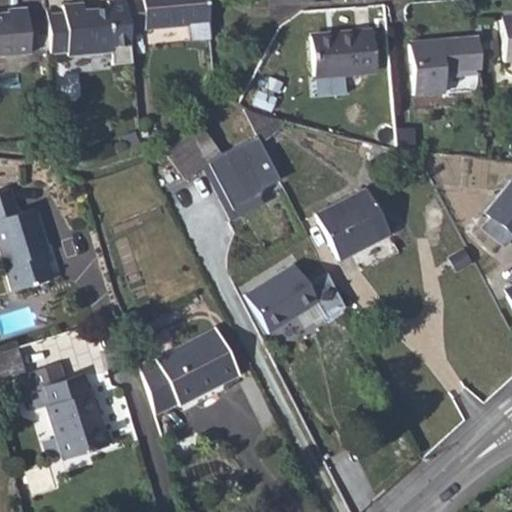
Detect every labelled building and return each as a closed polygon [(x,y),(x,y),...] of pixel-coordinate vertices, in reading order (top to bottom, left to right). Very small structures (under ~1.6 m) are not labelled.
[(127,36),(146,35),(208,29),(205,0),(142,0),(143,4),(125,5),(126,26),(127,36)] [(125,4),(104,6),(105,13),(106,27),(126,26),(125,5),(125,4)] [(60,17),(44,18),(47,59),(64,58),(64,61),(109,57),(110,70),(130,68),(127,36),(126,26),(106,27),(105,13),(81,15),(80,7),(60,9),(60,17)] [(7,16),(0,16),(0,58),(28,57),(24,11),(7,13),(7,16)] [(511,20),(502,21),(506,62),(511,61),(511,20)] [(373,35),(313,41),(316,79),(377,74),(373,35)] [(482,69),(479,38),(441,41),(442,44),(411,46),(417,96),(447,94),(445,72),(482,69)] [(262,117),(254,113),(262,131),(270,146),(289,136),(296,125),(262,117)] [(203,116),(170,147),(198,175),(230,144),(203,116)] [(493,219),(484,231),(505,247),(511,238),(511,185),(488,215),(493,219)] [(12,189),(0,192),(0,246),(15,294),(55,280),(44,247),(48,246),(36,210),(21,214),(12,189)] [(323,219),(347,264),(397,236),(373,192),(323,219)] [(251,292),(272,331),(322,303),(331,319),(351,310),(335,277),(313,288),(301,265),(251,292)] [(511,285),(503,289),(511,311),(511,285)] [(159,360),(140,369),(146,383),(158,411),(180,401),(181,402),(241,373),(219,327),(158,357),(159,360)] [(21,352),(0,358),(0,390),(30,381),(21,352)] [(36,372),(41,389),(70,380),(65,363),(36,372)] [(70,380),(41,389),(31,392),(37,410),(51,405),(69,460),(112,446),(88,374),(70,380)]
